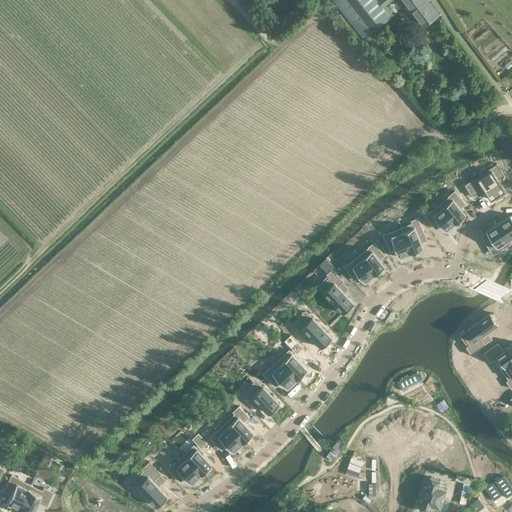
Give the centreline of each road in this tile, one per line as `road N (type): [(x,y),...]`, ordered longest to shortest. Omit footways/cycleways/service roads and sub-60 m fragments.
road 1 (residential): [(190,511),(315,401),(393,285),(453,275)]
road 2 (track): [(231,0),(268,39),(285,38),(314,13),(322,17),(439,134),(463,136),(511,104)]
road 3 (track): [(0,287),(268,39)]
